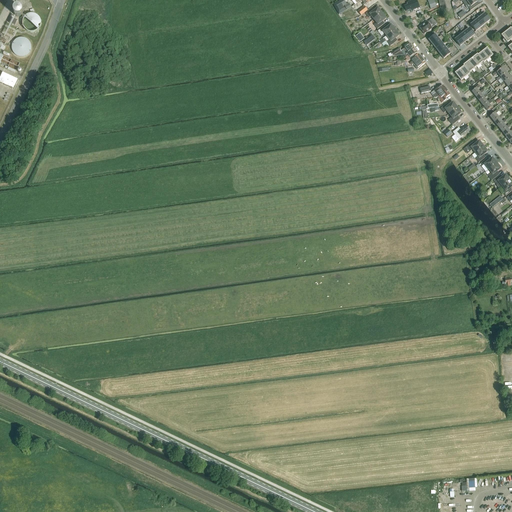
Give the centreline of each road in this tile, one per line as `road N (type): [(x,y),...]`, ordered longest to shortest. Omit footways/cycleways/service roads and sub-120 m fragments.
road 1 (tertiary): [(313,511),(0,361)]
road 2 (unclassified): [(0,139),(61,0)]
